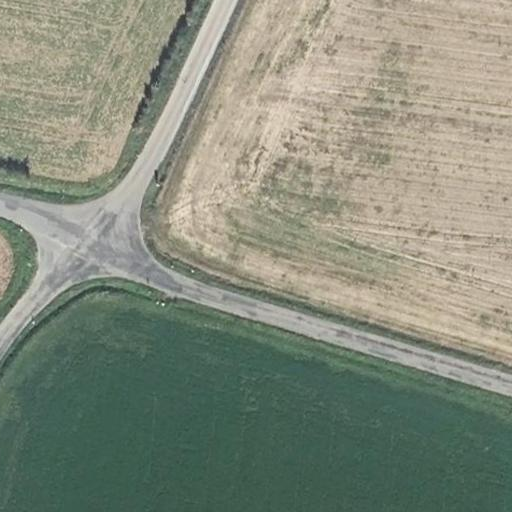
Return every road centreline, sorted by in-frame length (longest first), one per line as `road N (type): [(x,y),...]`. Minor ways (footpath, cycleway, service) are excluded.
road 1 (tertiary): [(511,383),(264,310),(165,275),(93,236)]
road 2 (unclassified): [(226,0),(178,99),(93,236)]
road 3 (unclassified): [(93,236),(0,334)]
